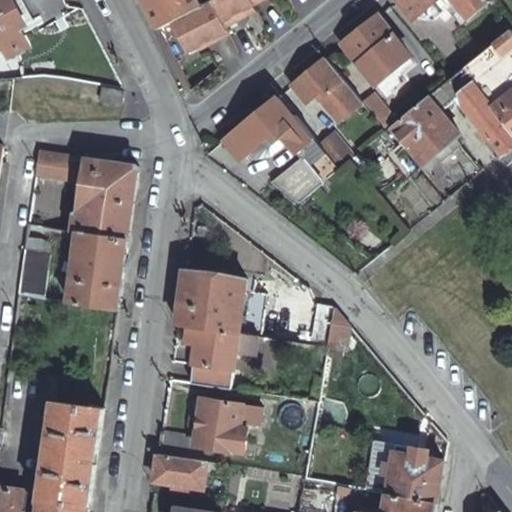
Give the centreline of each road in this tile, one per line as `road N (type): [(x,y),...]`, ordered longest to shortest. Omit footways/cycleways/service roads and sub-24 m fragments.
road 1 (residential): [(180,158),(346,290),(479,449)]
road 2 (residential): [(180,158),(123,511)]
road 3 (residential): [(169,137),(25,127),(0,309)]
road 4 (residential): [(340,0),(169,137)]
road 5 (residential): [(100,0),(169,137)]
